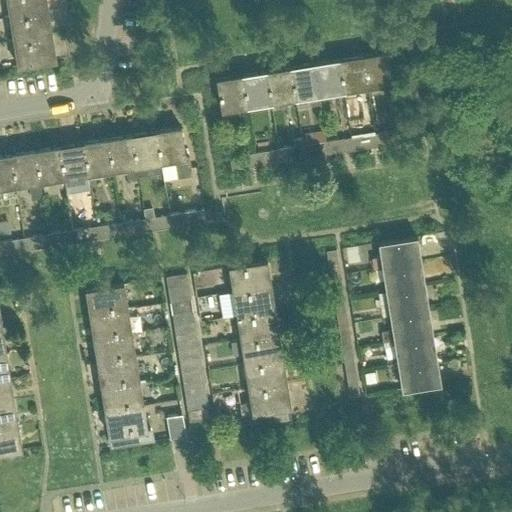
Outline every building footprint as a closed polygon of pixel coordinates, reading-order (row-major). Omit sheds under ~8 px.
[(7,0),(10,15),(48,8),(46,0),(7,0)] [(14,39),(52,33),(48,8),(10,15),(14,39)] [(52,33),(14,39),(18,64),(56,58),(52,33)] [(362,53),(367,85),(392,81),(387,49),(362,53)] [(343,89),(367,85),(362,53),(338,57),(343,89)] [(319,92),(320,92),(343,89),(338,57),(314,61),(319,92)] [(321,101),(320,92),(319,92),(314,61),(289,65),(294,96),(309,94),(310,103),(321,101)] [(270,100),(294,96),(289,65),(265,69),(270,100)] [(246,104),(270,100),(265,69),(241,72),(246,104)] [(221,108),(246,104),(241,72),(216,76),(221,108)] [(155,128),(160,160),(175,158),(177,175),(192,173),(189,153),(185,154),(180,124),(155,128)] [(136,164),(160,160),(155,128),(131,132),(136,164)] [(376,145),(395,142),(393,129),(374,132),(376,145)] [(136,164),(131,132),(107,136),(112,168),(125,166),(127,175),(137,173),(136,164)] [(352,148),(368,146),(366,133),(350,136),(352,148)] [(88,172),(112,168),(107,136),(83,140),(88,172)] [(328,152),(340,150),(343,150),(341,137),(326,140),(328,152)] [(64,175),(88,172),(83,140),(59,144),(64,175)] [(304,156),(319,154),(317,141),(302,144),(304,156)] [(40,179),(64,175),(59,144),(34,147),(40,179)] [(279,160),(295,157),(293,145),(277,148),(279,160)] [(39,179),(40,179),(34,147),(10,151),(15,183),(29,181),(31,196),(42,194),(39,179)] [(255,164),(256,164),(271,161),(269,149),(253,151),(255,164)] [(0,185),(15,183),(10,151),(0,152),(0,185)] [(231,168),(247,165),(245,153),(229,155),(231,168)] [(168,213),(170,225),(195,221),(193,209),(168,213)] [(146,229),(162,227),(160,214),(144,216),(146,229)] [(122,233),(138,230),(136,218),(120,220),(122,233)] [(98,237),(113,234),(111,222),(96,224),(98,237)] [(74,241),(89,238),(87,225),(72,228),(74,241)] [(49,244),(65,242),(63,229),(47,232),(49,244)] [(25,248),(41,246),(39,233),(23,236),(25,248)] [(382,265),(421,259),(417,234),(378,240),(382,265)] [(0,245),(1,252),(17,250),(15,237),(0,239),(0,245)] [(330,274),(339,272),(336,248),(326,250),(330,274)] [(233,289),(271,283),(267,258),(229,265),(233,289)] [(386,289),(425,283),(421,259),(382,265),(386,289)] [(168,288),(188,284),(186,272),(166,275),(168,288)] [(334,298),(343,296),(339,272),(330,274),(334,298)] [(89,312),(128,306),(124,282),(124,281),(85,287),(89,312)] [(237,314),(275,307),(271,283),(233,289),(237,314)] [(386,289),(390,313),(429,307),(425,283),(386,289)] [(170,300),(190,296),(188,284),(168,288),(170,300)] [(171,312),(192,308),(190,296),(170,300),(171,312)] [(338,322),(347,320),(343,296),(334,298),(338,322)] [(93,336),(132,330),(128,306),(89,312),(93,336)] [(241,338),(279,332),(275,307),(237,314),(241,338)] [(383,339),(394,338),(432,331),(429,307),(390,313),(392,327),(381,329),(383,339)] [(173,324),(194,320),(192,308),(171,312),(173,324)] [(175,336),(196,333),(194,320),(173,324),(175,336)] [(342,346),(351,344),(347,320),(338,322),(342,346)] [(97,361),(136,354),(132,330),(93,336),(97,361)] [(394,338),(398,362),(436,355),(432,331),(394,338)] [(245,362),(283,356),(279,332),(241,338),(245,362)] [(177,348),(198,345),(196,333),(175,336),(177,348)] [(345,370),(355,369),(351,344),(342,346),(345,370)] [(179,360),(200,357),(198,345),(177,348),(179,360)] [(0,376),(10,375),(6,350),(0,351),(0,376)] [(101,385),(139,379),(136,354),(97,361),(101,385)] [(436,355),(398,362),(401,386),(402,387),(440,380),(436,355)] [(248,386),(287,380),(283,356),(245,362),(248,386)] [(181,372),(202,369),(200,357),(179,360),(181,372)] [(183,384),(204,381),(202,369),(181,372),(183,384)] [(355,369),(345,370),(349,394),(359,393),(355,369)] [(0,401),(14,399),(10,375),(0,376),(0,401)] [(105,409),(143,403),(139,379),(101,385),(105,409)] [(287,380),(248,386),(251,400),(240,401),(241,412),(252,410),(252,411),(291,405),(287,380)] [(185,396),(206,393),(204,381),(183,384),(185,396)] [(187,408),(208,405),(206,393),(185,396),(187,408)] [(0,425),(18,423),(14,399),(0,401),(0,425)] [(143,403),(105,409),(109,434),(110,434),(111,445),(153,438),(151,427),(147,427),(143,403)] [(208,405),(187,408),(189,420),(210,417),(208,405)] [(182,412),(167,415),(170,436),(171,436),(184,434),(186,434),(182,412)] [(18,423),(0,425),(0,451),(22,448),(18,423)]
